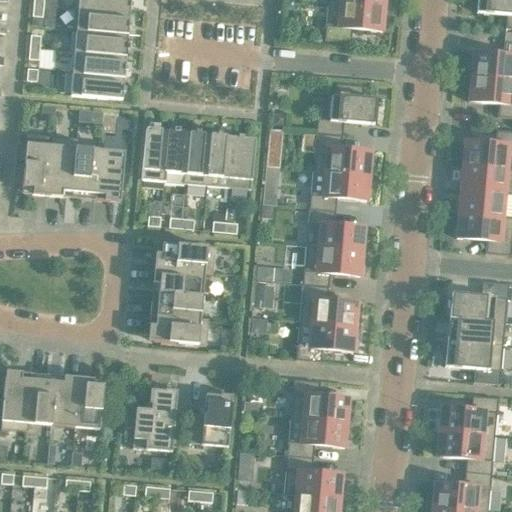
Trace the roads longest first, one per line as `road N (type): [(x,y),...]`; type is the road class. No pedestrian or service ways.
road 1 (residential): [(0,321),(105,334),(112,245),(0,244)]
road 2 (residential): [(170,50),(423,74)]
road 3 (unclassified): [(384,511),(407,262)]
road 4 (residential): [(0,205),(17,0)]
road 5 (unclassified): [(407,262),(423,74)]
